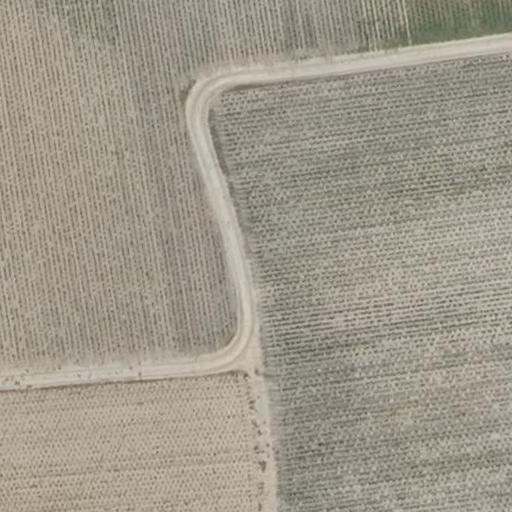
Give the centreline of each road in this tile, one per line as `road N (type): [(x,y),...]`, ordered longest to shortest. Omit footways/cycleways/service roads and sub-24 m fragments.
road 1 (track): [(511,44),(253,73),(217,84),(194,115),(226,214),(267,511)]
road 2 (track): [(0,379),(217,361),(248,345)]
